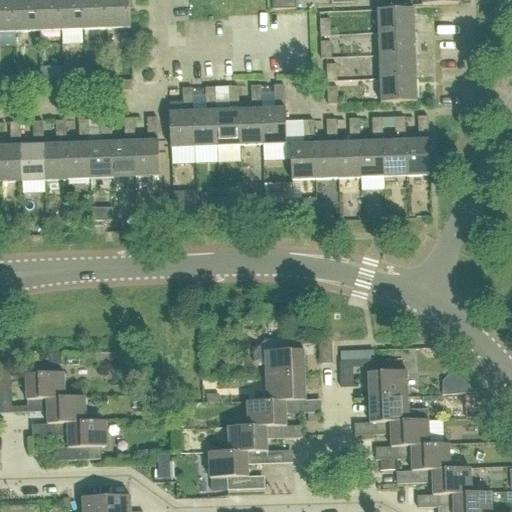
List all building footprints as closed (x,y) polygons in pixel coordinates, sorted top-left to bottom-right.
[(0,0),(0,36),(16,36),(15,0),(0,0)] [(15,0),(16,36),(39,35),(37,0),(15,0)] [(37,0),(39,35),(62,34),(60,0),(37,0)] [(60,0),(62,34),(85,33),(83,0),(60,0)] [(83,0),(85,33),(108,32),(106,0),(83,0)] [(106,0),(108,32),(131,31),(130,0),(106,0)] [(296,0),(272,0),(273,13),(297,12),(296,0)] [(379,35),(415,34),(415,10),(378,12),(379,35)] [(321,38),(331,38),(330,22),(320,22),(321,38)] [(380,58),(416,57),(415,34),(379,35),(380,58)] [(322,62),(327,62),(332,62),(331,45),(321,45),(322,62)] [(381,81),(417,80),(416,57),(380,58),(381,81)] [(327,84),(338,83),(337,67),(327,67),(327,84)] [(48,91),(64,90),(64,80),(47,81),(48,91)] [(417,80),(381,81),(381,105),(418,104),(417,80)] [(25,92),(42,91),(41,81),(25,82),(25,92)] [(2,92),(19,92),(18,82),(2,83),(2,92)] [(116,93),(133,93),(133,83),(115,84),(116,93)] [(93,94),(110,94),(109,84),(93,84),(93,94)] [(70,95),(87,94),(87,85),(70,85),(70,95)] [(262,111),(264,148),(287,147),(286,111),(285,111),(285,88),(275,88),(276,111),(262,111)] [(239,112),(240,112),(240,89),(229,90),(230,113),(217,113),(218,150),(241,149),(239,112)] [(253,105),(263,105),(263,89),(253,89),(253,105)] [(328,107),(339,106),(338,89),(328,89),(328,107)] [(194,114),(195,114),(194,91),(184,92),(185,114),(170,115),(172,151),(195,150),(194,114)] [(217,113),(217,91),(206,91),(207,113),(195,114),(194,114),(195,150),(218,150),(217,113)] [(241,149),(264,148),(262,111),(240,112),(239,112),(241,149)] [(406,142),(407,179),(431,178),(429,141),(428,141),(428,119),(418,119),(419,142),(406,142)] [(396,137),(406,136),(406,120),(396,120),(396,137)] [(135,145),(134,121),(125,122),(126,145),(112,145),(114,182),(136,181),(135,145)] [(135,145),(136,181),(160,180),(159,144),(158,144),(157,121),(147,121),(147,144),(135,145)] [(373,138),(383,137),(383,121),(373,121),(373,138)] [(102,146),(90,146),(91,183),(114,182),(112,145),(112,139),(112,122),(101,123),(102,146)] [(360,144),(361,144),(360,122),(350,122),(351,144),(337,145),(339,181),(362,181),(360,144)] [(67,147),(68,183),(91,183),(90,146),(89,123),(78,124),(79,147),(67,147)] [(328,139),(338,139),(337,123),(327,123),(328,139)] [(68,183),(67,147),(66,147),(66,124),(55,124),(56,147),(44,148),(45,184),(68,183)] [(315,145),(314,124),(304,124),(305,146),(291,146),(292,183),(316,182),(315,145)] [(45,184),(44,148),(43,125),(33,125),(34,148),(21,149),(23,185),(45,184)] [(0,149),(0,185),(23,185),(21,149),(20,126),(10,126),(11,149),(0,149)] [(384,180),(407,179),(406,142),(383,143),(384,180)] [(362,181),(384,180),(383,143),(361,144),(360,144),(362,181)] [(316,182),(339,181),(337,145),(315,145),(316,182)] [(257,368),(267,368),(267,380),(305,379),(305,353),(303,353),(303,347),(319,346),(320,361),(333,361),(332,343),(332,339),(283,341),(265,342),(253,354),(253,364),(257,368)] [(370,401),(408,400),(408,374),(391,374),(390,362),(374,363),(374,375),(369,375),(370,401)] [(10,363),(0,363),(0,389),(11,389),(10,363)] [(66,401),(65,376),(27,377),(28,403),(32,402),(33,415),(48,415),(48,401),(66,401)] [(301,404),(306,404),(305,379),(267,380),(268,403),(268,404),(285,404),(285,416),(287,416),(301,415),(301,404)] [(349,394),(350,416),(360,416),(360,394),(349,394)] [(87,425),(86,400),(66,401),(48,401),(48,415),(49,426),(54,426),(54,438),(69,438),(69,437),(69,426),(87,425)] [(409,424),(409,423),(408,400),(370,401),(371,426),(375,426),(375,438),(391,438),(392,438),(391,425),(409,424)] [(287,428),(287,416),(285,416),(285,404),(268,404),(268,403),(248,404),(249,429),(249,430),(266,429),(267,441),(268,441),(283,441),(282,429),(287,428)] [(409,412),(409,423),(429,423),(429,411),(409,412)] [(430,447),(429,423),(409,423),(409,424),(391,425),(392,438),(391,438),(391,450),(397,450),(397,462),(412,462),(413,462),(412,449),(430,448),(430,447)] [(69,437),(69,438),(69,451),(74,451),(75,463),(102,462),(101,450),(108,450),(107,424),(87,425),(69,426),(69,437)] [(263,454),(268,454),(268,441),(267,441),(266,429),(249,430),(249,429),(229,430),(230,455),(230,456),(247,455),(247,467),(249,467),(263,466),(263,454)] [(451,472),(451,471),(450,446),(430,447),(430,448),(412,449),(413,462),(412,462),(413,474),(417,474),(418,486),(433,486),(434,485),(433,473),(451,472)] [(250,492),(249,467),(247,467),(247,455),(230,456),(230,455),(210,455),(211,481),(228,480),(228,492),(250,492)] [(472,496),(472,495),(471,470),(451,471),(451,472),(433,473),(434,485),(433,486),(433,497),(438,497),(439,510),(454,510),(454,497),(472,496)] [(492,511),(492,494),(472,495),(472,496),(454,497),(454,510),(453,511),(492,511)] [(107,500),(107,511),(131,511),(132,499),(107,500)] [(107,511),(107,500),(84,501),(84,511),(107,511)]
